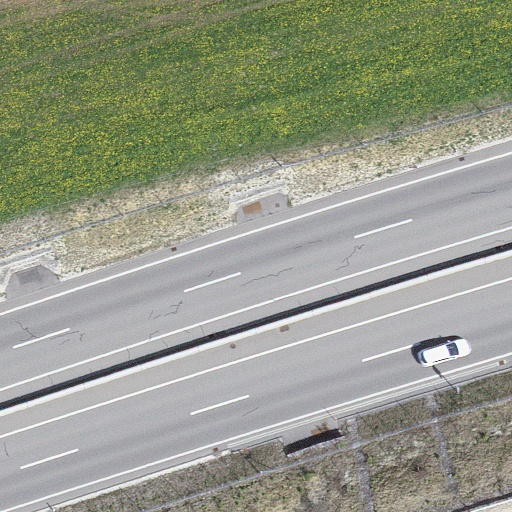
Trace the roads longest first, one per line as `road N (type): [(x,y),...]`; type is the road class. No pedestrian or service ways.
road 1 (motorway): [(511,190),(0,353)]
road 2 (motorway): [(0,474),(511,316)]
